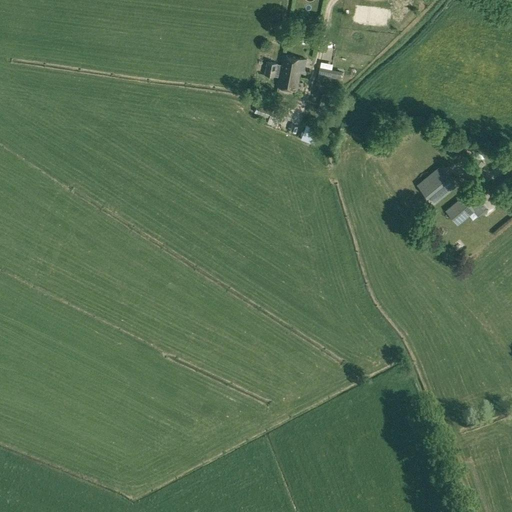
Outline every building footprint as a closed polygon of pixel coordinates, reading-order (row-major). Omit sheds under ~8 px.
[(284,55),(282,65),(280,77),(278,85),(297,89),(301,70),(303,71),(306,59),(284,55)] [(280,77),(282,65),(277,64),(277,63),(267,61),(265,74),(280,77)] [(342,72),(320,68),(318,77),(330,79),(330,76),(341,78),(342,72)] [(324,112),(333,113),(336,95),(327,94),(324,112)] [(255,112),(260,114),(259,117),(269,120),(268,123),(278,126),(283,110),(258,102),(255,112)] [(315,144),(317,140),(321,130),(307,124),(302,139),(315,144)] [(468,164),(477,172),(485,163),(484,161),(486,159),(479,153),(468,164)] [(440,167),(417,185),(432,202),(454,184),(440,167)] [(464,197),(457,203),(447,211),(452,217),(462,208),(468,214),(474,209),(473,208),(476,205),(483,213),(496,203),(484,188),(468,202),(464,197)]
